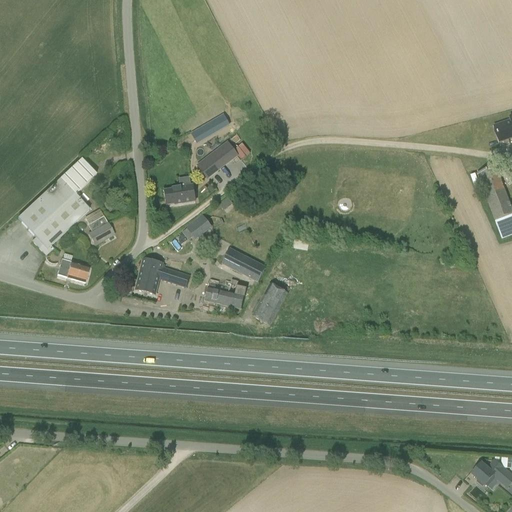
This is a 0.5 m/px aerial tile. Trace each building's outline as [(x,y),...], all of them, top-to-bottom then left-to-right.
[(191,134),(197,144),(229,125),(223,115),(191,134)] [(511,120),(497,126),(502,141),(511,137),(511,120)] [(228,143),(196,166),(207,181),(209,180),(239,157),(228,143)] [(89,211),(75,196),(82,189),(96,176),(81,160),(17,219),(18,220),(35,239),(32,242),(45,257),(53,250),(50,247),(89,211)] [(494,222),(511,215),(511,208),(496,168),(477,175),(494,222)] [(175,190),(165,192),(168,206),(175,205),(176,205),(194,202),(192,187),(175,190)] [(104,205),(109,213),(115,210),(110,201),(104,205)] [(107,224),(100,211),(85,219),(88,226),(91,233),(89,234),(95,246),(114,236),(107,224)] [(212,229),(202,216),(186,228),(196,241),(210,230),(212,229)] [(258,283),(265,268),(228,249),(220,265),(258,283)] [(61,260),(57,276),(66,278),(85,284),(90,269),(71,263),(61,260)] [(186,289),(190,277),(162,268),(163,265),(143,260),(136,292),(156,296),(159,280),(186,289)] [(241,311),(247,290),(237,287),(238,282),(231,281),(231,283),(219,280),(218,282),(210,280),(208,290),(204,303),(241,311)] [(252,317),(270,327),(288,295),(270,285),(252,317)] [(479,481),(477,483),(482,487),(484,485),(485,485),(493,476),(495,477),(496,476),(499,478),(498,480),(507,488),(511,482),(511,477),(494,462),(487,470),(481,465),(473,475),(479,481)]
